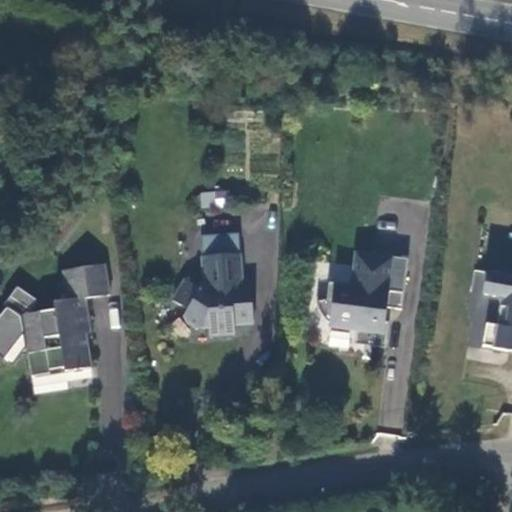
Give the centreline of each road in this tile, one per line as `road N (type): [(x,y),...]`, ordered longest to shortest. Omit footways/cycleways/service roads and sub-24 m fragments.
road 1 (tertiary): [(149,511),(387,469),(510,456)]
road 2 (primary): [(511,23),(376,0)]
